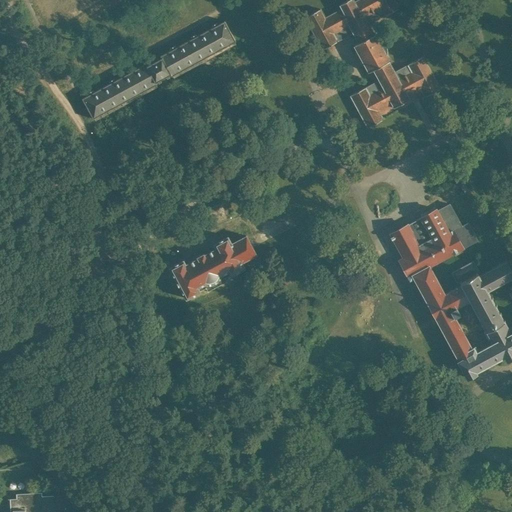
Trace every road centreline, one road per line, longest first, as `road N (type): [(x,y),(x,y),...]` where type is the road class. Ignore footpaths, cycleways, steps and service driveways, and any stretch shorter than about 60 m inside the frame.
road 1 (residential): [(496,115),(355,192),(274,0)]
road 2 (residential): [(511,369),(474,391),(463,417),(479,449),(511,462)]
